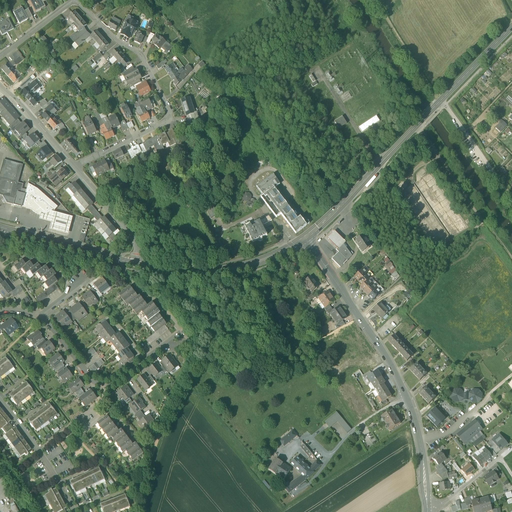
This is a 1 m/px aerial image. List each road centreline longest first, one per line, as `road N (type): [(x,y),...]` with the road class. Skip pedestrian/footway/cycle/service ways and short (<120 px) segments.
road 1 (tertiary): [(306,237),(409,405),(427,511)]
road 2 (secondary): [(511,27),(306,237)]
road 3 (residential): [(74,0),(140,53),(170,114),(74,167)]
road 4 (secondary): [(306,237),(230,269),(135,264)]
road 5 (secondary): [(135,264),(0,227)]
road 6 (residential): [(0,399),(74,511)]
road 7 (residential): [(41,317),(95,386),(105,390),(127,375)]
